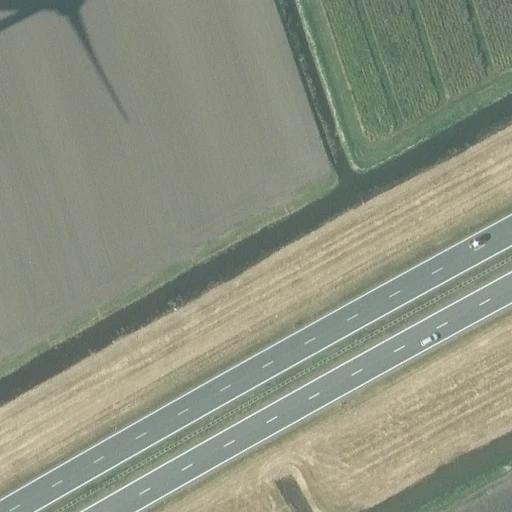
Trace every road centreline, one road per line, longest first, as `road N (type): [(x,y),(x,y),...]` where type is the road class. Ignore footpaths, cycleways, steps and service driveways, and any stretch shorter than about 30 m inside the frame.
road 1 (trunk): [(511,230),(10,511)]
road 2 (trunk): [(111,511),(511,288)]
